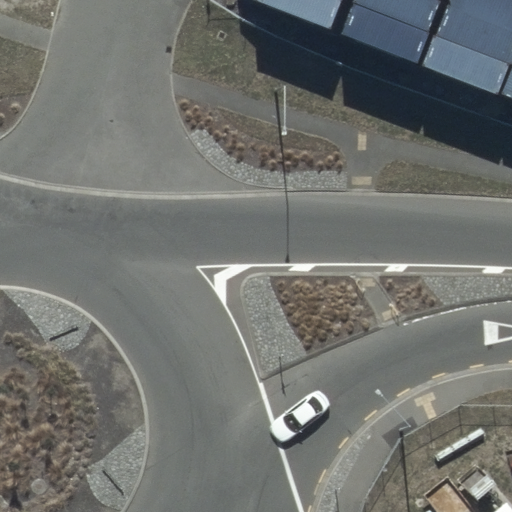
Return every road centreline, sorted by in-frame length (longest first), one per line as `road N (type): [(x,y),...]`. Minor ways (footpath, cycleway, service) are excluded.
road 1 (tertiary): [(139,247),(341,232),(511,237)]
road 2 (tertiary): [(511,328),(423,338),(298,397),(210,453)]
road 3 (tertiary): [(139,247),(169,277),(201,330),(215,391),(210,453)]
road 4 (tertiary): [(0,202),(94,219),(139,247)]
